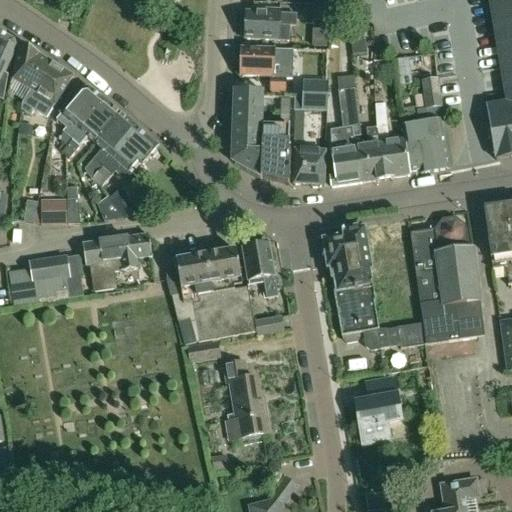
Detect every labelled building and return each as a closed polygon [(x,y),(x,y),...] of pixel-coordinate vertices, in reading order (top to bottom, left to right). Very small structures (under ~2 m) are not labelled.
[(511,0),(488,0),(506,104),(485,108),(495,161),(511,158),(511,0)] [(314,7),(314,21),(330,22),(330,8),(314,7)] [(244,41),(278,43),(289,44),(290,28),(296,28),(296,16),(280,15),(280,12),(266,11),(266,15),(246,14),(246,15),(241,14),(240,37),(244,39),(244,41)] [(3,77),(13,55),(10,53),(13,46),(13,43),(0,36),(0,97),(3,98),(7,78),(3,77)] [(354,40),(334,39),(333,53),(343,54),(343,67),(353,68),(354,40)] [(12,82),(30,93),(37,97),(55,69),(17,45),(12,82)] [(241,78),(243,78),(243,86),(303,87),(304,83),(304,80),(292,79),(293,52),(244,51),(243,67),(236,67),(235,76),(241,78)] [(398,62),(401,87),(413,86),(410,61),(398,62)] [(37,97),(30,93),(22,106),(20,113),(29,119),(33,114),(45,121),(71,79),(55,69),(37,97)] [(306,113),(327,114),(328,83),(304,83),(303,87),(243,86),(243,93),(234,93),(232,163),(261,179),(263,127),(263,104),(264,95),(294,96),(294,106),(294,112),(306,113)] [(403,133),(410,174),(420,173),(420,176),(448,172),(443,139),(441,125),(442,124),(437,83),(422,85),(426,110),(426,111),(416,112),(418,126),(405,129),(405,133),(403,133)] [(62,155),(74,142),(81,134),(78,132),(104,102),(89,90),(69,104),(71,105),(57,122),(66,130),(62,134),(61,144),(63,145),(58,152),(62,155)] [(354,92),(346,93),(339,93),(343,131),(330,133),(331,154),(335,179),(330,180),(331,190),(362,185),(356,150),(354,139),(360,139),(354,92)] [(94,145),(120,116),(104,102),(78,132),(81,134),(74,142),(62,155),(68,161),(87,139),(94,145)] [(376,130),(384,182),(409,178),(409,174),(410,174),(403,133),(389,136),(385,107),(375,107),(376,130)] [(304,129),(305,113),(293,113),(293,129),(304,129)] [(326,130),(327,114),(306,113),(305,129),(326,130)] [(120,116),(94,145),(102,152),(94,161),(95,163),(84,175),(92,183),(103,169),(102,168),(136,130),(120,116)] [(19,125),(17,138),(31,140),(33,128),(19,125)] [(289,128),(263,127),(261,179),(289,186),(290,154),(289,154),(289,128)] [(158,149),(136,130),(102,168),(103,169),(92,183),(100,190),(112,177),(113,177),(115,174),(127,184),(133,177),(136,180),(144,170),(142,168),(158,149)] [(384,182),(376,130),(366,131),(369,148),(356,150),(362,185),(384,182)] [(322,188),(324,153),(293,151),(292,186),(311,187),(312,189),(319,190),(322,188)] [(66,202),(67,225),(78,224),(77,202),(75,177),(67,178),(68,202),(66,202)] [(109,201),(124,221),(125,222),(137,214),(121,192),(110,200),(109,201)] [(0,220),(4,222),(8,199),(0,196),(0,220)] [(109,201),(110,200),(108,199),(97,208),(104,224),(124,221),(109,201)] [(67,225),(66,202),(41,203),(42,227),(67,227),(67,225)] [(24,224),(34,226),(37,205),(27,203),(24,224)] [(507,288),(511,287),(511,209),(511,205),(482,210),(491,271),(491,272),(505,270),(507,288)] [(471,249),(469,250),(466,228),(455,220),(442,222),(434,233),(409,236),(422,325),(425,347),(425,348),(476,341),(471,305),(479,304),(471,249)] [(333,268),(337,292),(372,287),(370,275),(372,275),(364,230),(323,237),(329,269),(333,268)] [(152,258),(148,237),(83,247),(86,268),(91,267),(95,294),(117,291),(114,274),(138,271),(136,260),(152,258)] [(267,301),(278,299),(269,246),(243,251),(249,283),(263,280),(267,301)] [(169,274),(168,282),(171,295),(172,298),(179,325),(185,347),(185,348),(198,344),(221,340),(250,334),(242,286),(235,252),(233,253),(228,254),(206,258),(179,262),(176,263),(178,272),(169,274)] [(70,279),(67,260),(31,266),(35,297),(67,292),(65,280),(70,279)] [(70,279),(65,280),(67,292),(69,301),(84,299),(81,278),(70,279)] [(401,351),(425,347),(422,325),(397,329),(386,331),(386,332),(379,333),(373,304),(375,303),(372,287),(337,292),(333,293),(341,339),(340,339),(341,343),(346,347),(357,346),(361,338),(363,337),(364,350),(370,354),(389,351),(388,350),(400,348),(401,351)] [(282,319),(255,323),(257,338),(284,333),(282,319)] [(511,373),(511,322),(499,324),(507,374),(511,373)] [(186,350),(190,366),(220,361),(218,344),(186,350)] [(246,383),(243,365),(224,369),(227,387),(230,386),(235,417),(227,418),(228,425),(227,426),(229,443),(269,436),(263,396),(259,397),(256,381),(246,383)] [(356,406),(363,447),(389,442),(386,426),(400,423),(393,382),(367,387),(370,403),(356,406)] [(296,489),(285,481),(268,504),(250,509),(250,511),(280,511),(296,489)] [(464,511),(463,501),(478,499),(475,482),(440,488),(443,505),(445,504),(446,511),(464,511)]
